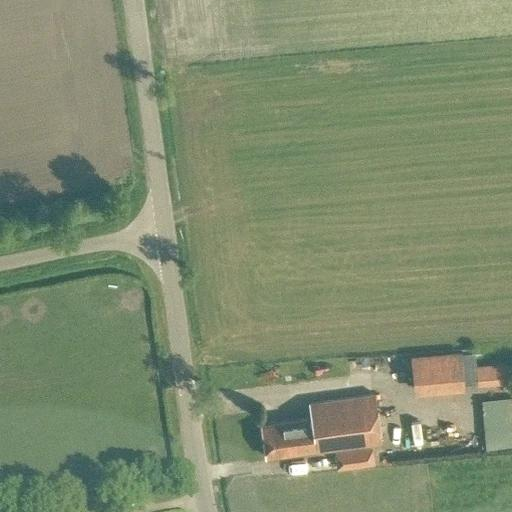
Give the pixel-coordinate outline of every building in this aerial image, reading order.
[(461,350),(410,354),(414,391),(464,387),(463,381),(476,380),(475,364),(474,351),(461,352),(461,350)] [(507,361),(475,364),(476,380),(476,384),(509,381),(507,361)] [(317,448),(363,441),(381,439),(374,392),(309,401),(311,417),(302,418),(301,416),(260,422),(261,427),(259,427),(260,437),(264,437),(266,456),(308,450),(307,447),(316,445),(317,448)] [(511,393),(490,394),(492,441),(511,440),(511,393)] [(356,465),(374,462),(371,444),(354,446),(356,465)]
